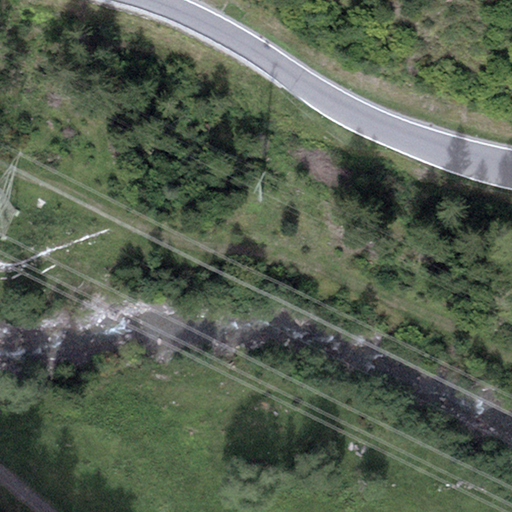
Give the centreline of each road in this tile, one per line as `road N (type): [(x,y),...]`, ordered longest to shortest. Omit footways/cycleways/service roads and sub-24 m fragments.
road 1 (track): [(511,354),(257,248),(214,251),(120,220)]
road 2 (secondary): [(151,0),(205,21),(385,128),(511,165)]
